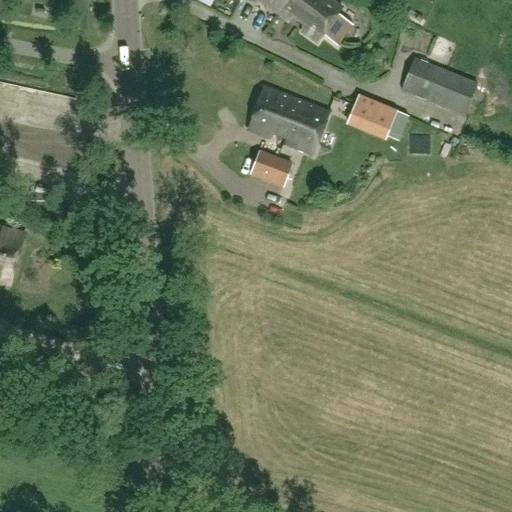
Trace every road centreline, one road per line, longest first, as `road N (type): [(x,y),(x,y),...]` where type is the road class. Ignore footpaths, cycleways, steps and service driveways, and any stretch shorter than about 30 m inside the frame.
road 1 (tertiary): [(165,511),(128,62)]
road 2 (unclassified): [(128,62),(0,43)]
